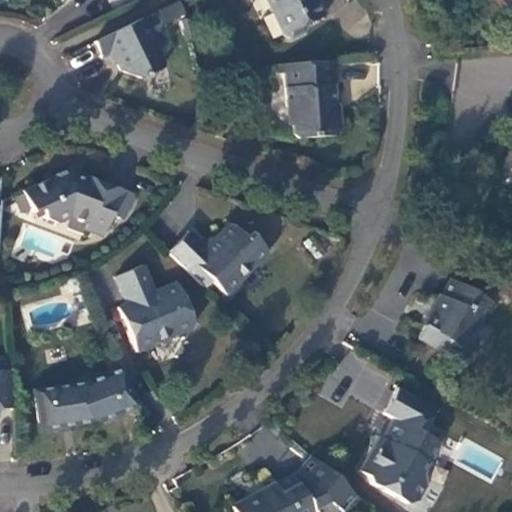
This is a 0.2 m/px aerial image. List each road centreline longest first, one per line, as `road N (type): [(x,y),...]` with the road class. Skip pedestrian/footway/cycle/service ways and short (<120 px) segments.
road 1 (residential): [(0,483),(29,486),(122,468),(213,430),(283,375),(347,291),(377,198)]
road 2 (residential): [(377,198),(51,93)]
road 3 (residential): [(377,198),(402,92),(387,0)]
